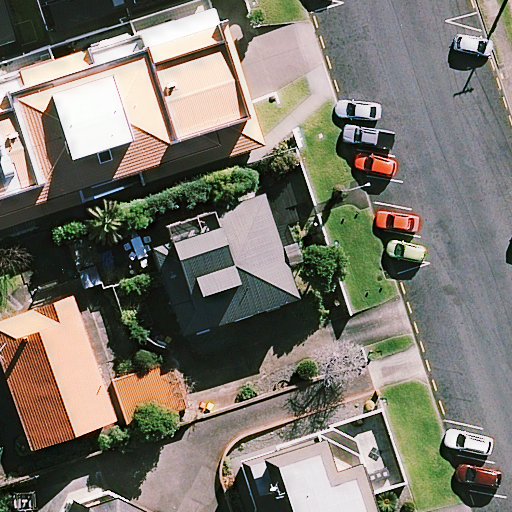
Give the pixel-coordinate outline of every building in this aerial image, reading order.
[(0,0),(0,41),(17,35),(4,0),(0,0)] [(0,57),(0,230),(262,143),(214,0),(112,34),(108,21),(0,57)] [(143,0),(37,0),(46,29),(121,7),(143,0)] [(296,300),(263,196),(214,212),(217,222),(152,243),(182,337),(296,300)] [(114,422),(72,298),(0,323),(0,359),(31,450),(114,422)] [(406,485),(384,415),(242,458),(258,511),(370,511),(366,497),(406,485)] [(169,511),(164,496),(131,506),(125,488),(65,507),(61,511),(169,511)]
